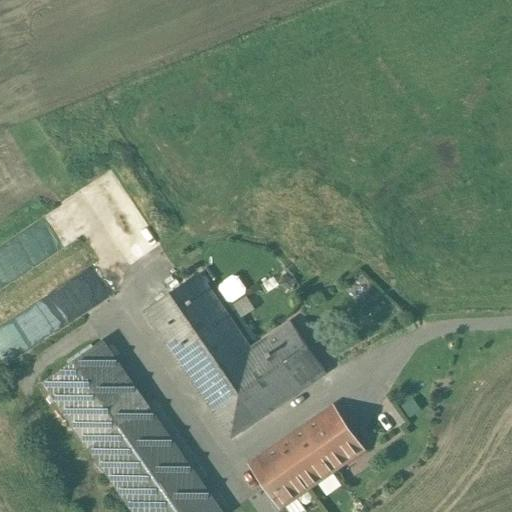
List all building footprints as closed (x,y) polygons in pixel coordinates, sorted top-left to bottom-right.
[(202,273),(144,312),(227,436),(326,370),(293,320),(252,348),(202,273)] [(214,511),(106,334),(35,377),(117,511),(214,511)] [(332,405),(303,425),(336,472),(364,452),(332,405)] [(303,425),(278,443),(310,489),(336,472),(303,425)] [(278,443),(250,462),(283,508),(310,489),(278,443)]
